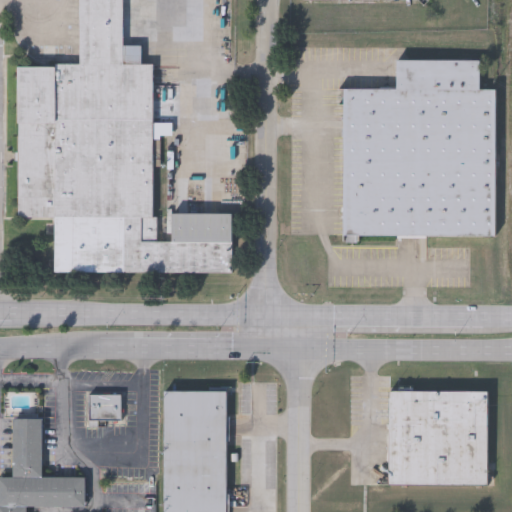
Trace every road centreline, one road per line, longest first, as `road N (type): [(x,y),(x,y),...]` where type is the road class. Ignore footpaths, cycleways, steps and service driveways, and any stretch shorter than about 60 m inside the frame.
road 1 (residential): [(295,511),(291,376),(270,287),(272,0)]
road 2 (secondary): [(274,314),(15,311)]
road 3 (secondary): [(284,355),(511,350)]
road 4 (secondary): [(483,315),(274,314)]
road 5 (secondary): [(102,353),(284,355)]
